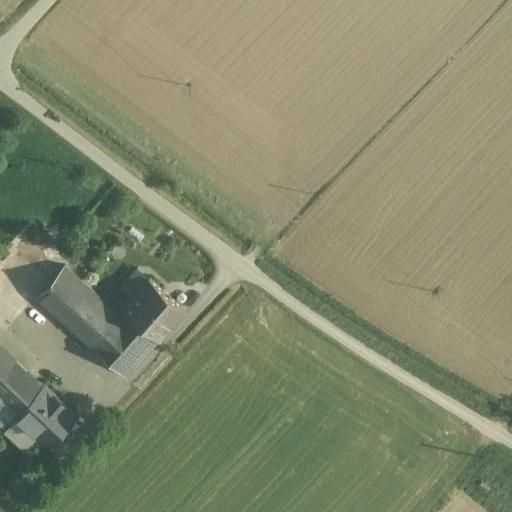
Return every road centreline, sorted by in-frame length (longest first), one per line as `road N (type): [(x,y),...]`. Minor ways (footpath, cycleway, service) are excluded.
road 1 (unclassified): [(511,438),(239,265),(0,76)]
road 2 (track): [(120,390),(7,511)]
